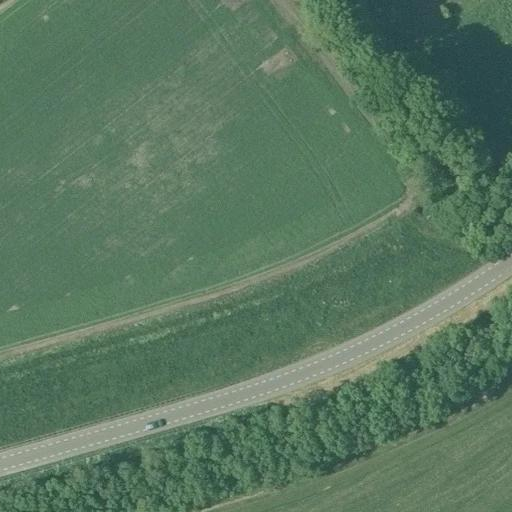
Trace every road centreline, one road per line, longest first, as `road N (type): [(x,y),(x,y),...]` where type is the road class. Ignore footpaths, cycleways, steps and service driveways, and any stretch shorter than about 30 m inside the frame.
road 1 (tertiary): [(0,464),(310,370),(423,317),(511,260)]
road 2 (track): [(424,236),(280,299),(0,382)]
road 3 (track): [(511,258),(424,236),(400,204)]
